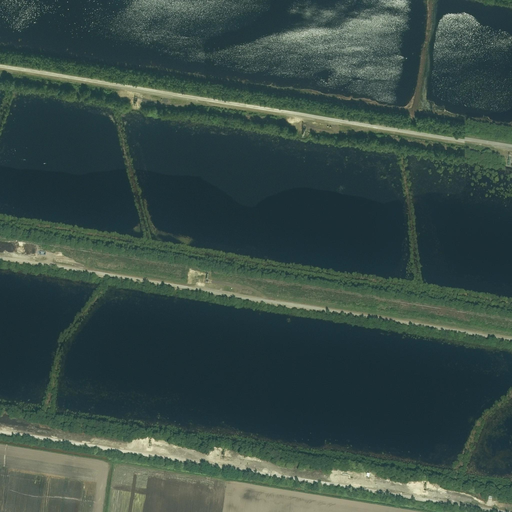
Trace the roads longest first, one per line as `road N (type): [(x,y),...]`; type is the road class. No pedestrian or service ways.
road 1 (track): [(0,259),(511,342)]
road 2 (track): [(511,144),(0,62)]
road 3 (track): [(508,511),(0,430)]
